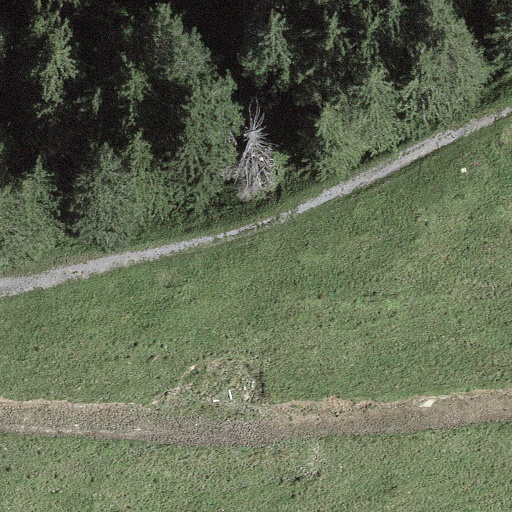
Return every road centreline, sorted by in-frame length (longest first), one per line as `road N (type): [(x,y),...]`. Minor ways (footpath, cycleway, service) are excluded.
road 1 (track): [(511,109),(250,226),(0,286)]
road 2 (track): [(511,411),(246,442),(0,419)]
